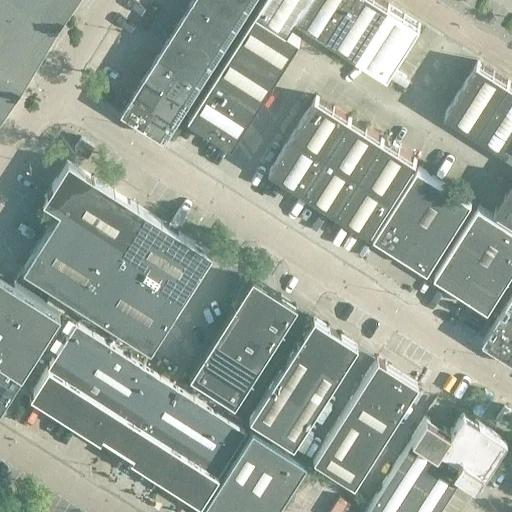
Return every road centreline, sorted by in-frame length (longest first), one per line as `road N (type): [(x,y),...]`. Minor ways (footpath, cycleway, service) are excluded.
road 1 (unclassified): [(511,390),(51,94)]
road 2 (unclassified): [(111,511),(0,441)]
road 3 (unclassified): [(409,0),(511,64)]
